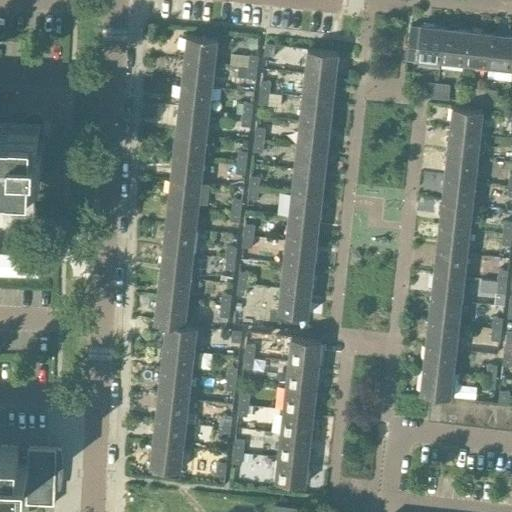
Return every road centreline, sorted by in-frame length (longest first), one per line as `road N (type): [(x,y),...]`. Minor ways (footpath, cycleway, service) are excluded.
road 1 (residential): [(113,0),(87,511)]
road 2 (residential): [(467,511),(384,500),(393,425)]
